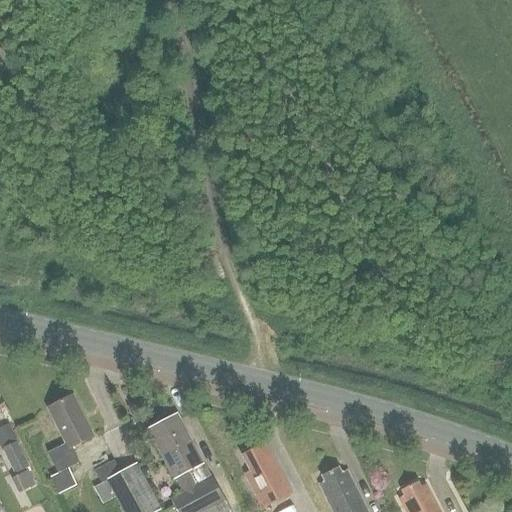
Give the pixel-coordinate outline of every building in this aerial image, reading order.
[(59,475),(81,464),(73,449),(95,438),(74,397),(49,410),(67,445),(48,454),(59,475)] [(178,415),(149,430),(176,481),(177,481),(184,495),(172,502),(178,511),(230,511),(214,480),(198,488),(191,473),(205,466),(178,415)] [(12,431),(0,437),(0,447),(2,452),(3,452),(16,476),(30,469),(18,445),(19,444),(12,431)] [(264,510),(279,503),(293,495),(267,445),(243,458),(251,473),(246,476),(264,510)] [(110,465),(96,472),(103,485),(107,483),(122,511),(160,511),(163,511),(138,465),(121,474),(116,477),(110,465)] [(324,478),(326,483),(321,486),(334,511),(367,511),(348,473),(343,475),(340,469),(324,478)] [(29,473),(17,479),(24,492),(36,486),(29,473)] [(439,511),(426,487),(422,489),(419,484),(403,493),(406,498),(400,501),(405,511),(439,511)]
